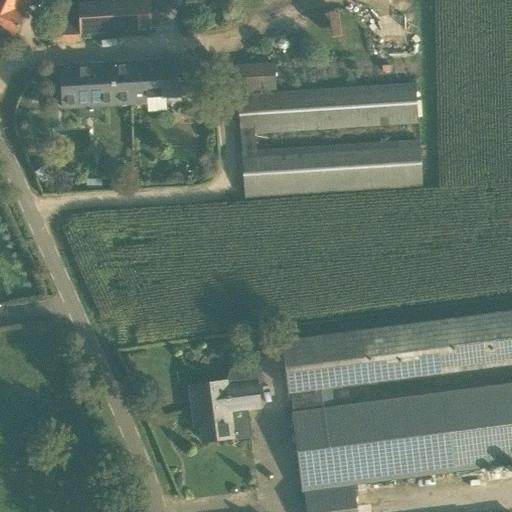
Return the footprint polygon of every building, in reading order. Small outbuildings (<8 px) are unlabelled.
[(0,0),(0,38),(10,43),(24,12),(29,0),(0,0)] [(80,35),(151,31),(149,0),(125,0),(125,1),(77,3),(78,16),(63,16),(52,40),(80,40),(80,35)] [(130,63),(130,64),(132,103),(146,102),(146,98),(180,96),(178,60),(130,63)] [(274,90),(273,62),(236,64),(237,92),(274,90)] [(132,103),(130,64),(59,68),(61,107),(132,103)] [(244,197),(421,185),(419,142),(255,153),(254,133),(417,122),(415,85),(237,97),(244,197)] [(510,511),(511,511),(510,511),(509,511),(356,511),(353,485),(511,464),(511,311),(282,342),(289,393),(290,393),(292,412),(302,492),(303,492),(305,511),(510,511)] [(199,416),(203,442),(233,438),(233,439),(250,437),(248,419),(231,421),(230,412),(259,408),(256,382),(226,386),(226,382),(190,386),(194,417),(199,416)]
